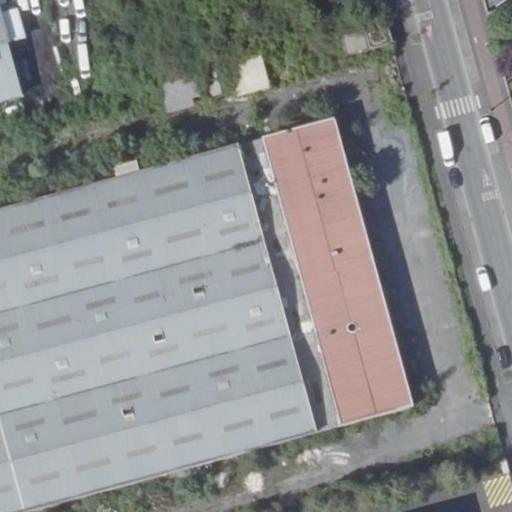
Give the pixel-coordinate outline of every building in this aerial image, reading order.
[(0,103),(23,98),(0,14),(0,103)] [(392,46),(386,26),(345,38),(350,57),(392,46)] [(263,55),(230,65),(240,99),(272,90),(263,55)] [(185,77),(158,84),(166,109),(192,102),(185,77)] [(0,511),(36,511),(415,409),(336,122),(141,174),(138,164),(115,171),(118,180),(0,212),(0,511)] [(150,163),(152,171),(220,153),(217,144),(150,163)]
